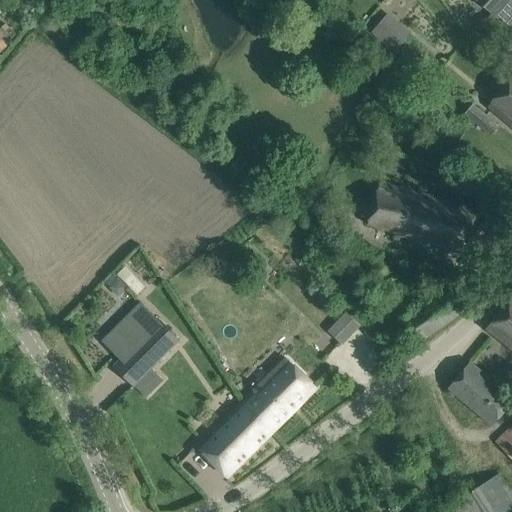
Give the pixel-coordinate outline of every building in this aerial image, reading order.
[(507,0),(476,0),(494,15),(507,0)] [(511,76),(486,110),(511,130),(511,76)] [(497,127),(472,105),(465,113),(490,135),(497,127)] [(462,255),(476,211),(380,182),(367,225),(401,235),(400,236),(462,255)] [(370,268),(379,253),(353,236),(344,252),(370,268)] [(454,286),(401,322),(416,344),(469,307),(454,286)] [(511,296),(485,329),(511,350),(511,296)] [(158,321),(140,303),(101,341),(119,360),(113,366),(133,387),(179,340),(159,320),(158,321)] [(345,310),(326,329),(341,343),(359,324),(345,310)] [(197,446),(226,476),(315,387),(285,358),(197,446)] [(511,397),(469,362),(447,389),(491,425),(511,399),(511,397)] [(511,456),(511,423),(496,442),(511,456)] [(511,511),(511,495),(498,474),(445,508),(447,511),(511,511)]
